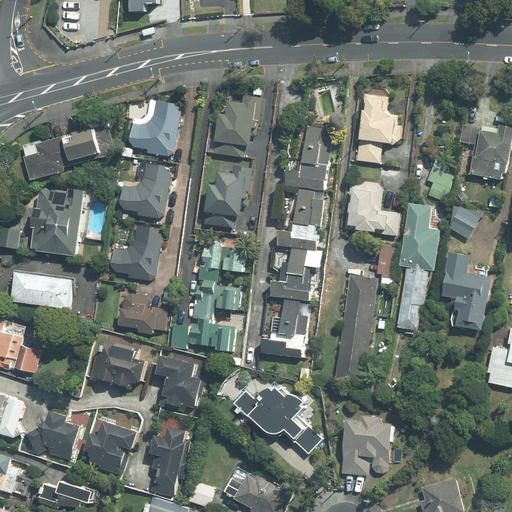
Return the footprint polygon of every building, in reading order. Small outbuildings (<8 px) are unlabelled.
[(164,0),(137,0),(138,9),(153,9),(153,2),(164,1),(164,0)] [(401,142),(404,139),(406,125),(404,125),(405,115),(398,114),(393,106),(394,96),(371,93),(361,159),(385,163),(389,141),(401,142)] [(247,100),(237,100),(236,113),(226,113),(224,142),(258,145),(262,97),(248,96),(247,100)] [(135,151),(173,155),(178,150),(183,101),(160,99),(158,117),(149,125),(137,124),(135,151)] [(505,132),(467,127),(465,141),(480,143),(476,172),(511,176),(511,122),(506,122),(505,132)] [(70,167),(121,156),(113,123),(27,144),(35,178),(71,170),(70,167)] [(333,189),(337,133),(327,133),(327,127),(311,126),(308,160),(294,159),(292,186),(333,189)] [(459,157),(442,154),(431,180),(436,182),(433,199),(452,202),(459,157)] [(143,212),(166,216),(168,213),(176,166),(150,162),(146,183),(139,191),(133,190),(130,209),(144,211),(143,212)] [(255,167),(237,165),(237,172),(227,171),(225,185),(216,184),(213,211),(251,215),(255,167)] [(386,228),(391,228),(390,233),(403,234),(405,215),(399,214),(400,211),(385,209),(388,186),(355,182),(349,227),(385,232),(386,228)] [(84,254),(93,189),(44,185),(36,249),(84,254)] [(323,250),(327,193),(304,191),(304,201),(288,200),(285,248),(323,250)] [(401,326),(425,329),(434,269),(440,269),(447,228),(436,226),(440,204),(415,202),(406,264),(411,265),(401,326)] [(160,281),(166,227),(139,225),(137,250),(119,248),(117,272),(133,274),(133,278),(160,281)] [(25,229),(2,228),(0,246),(23,248),(25,229)] [(201,264),(194,346),(238,350),(240,323),(217,322),(218,308),(243,310),(245,286),(222,285),(224,269),(250,271),(252,247),(228,245),(229,241),(215,240),(215,246),(209,246),(207,265),(201,264)] [(460,326),(487,330),(491,305),(494,305),(499,274),(473,270),(476,250),(455,247),(447,295),(460,297),(458,309),(462,309),(460,326)] [(312,250),(296,248),(295,262),(284,261),(282,280),(275,279),(274,296),(288,297),(317,299),(318,282),(310,282),(312,250)] [(81,277),(21,271),(18,301),(78,306),(81,277)] [(383,276),(355,272),(341,378),(370,382),(383,276)] [(171,315),(162,304),(157,304),(158,295),(127,295),(127,324),(147,325),(147,332),(170,332),(171,315)] [(313,302),(287,300),(286,315),(276,314),(275,332),(268,332),(267,354),(309,357),(313,302)] [(0,353),(17,358),(14,367),(41,375),(49,347),(25,340),(27,334),(15,331),(19,319),(0,313),(0,353)] [(148,348),(106,337),(95,377),(147,390),(155,359),(145,356),(148,348)] [(511,345),(500,343),(491,381),(511,385),(511,345)] [(203,361),(168,353),(163,373),(176,376),(170,402),(203,409),(210,378),(200,375),(203,361)] [(315,401),(302,389),(298,393),(284,381),(265,401),(248,387),(236,401),(277,437),(284,429),(313,456),(330,438),(304,414),(315,401)] [(0,437),(4,439),(6,432),(22,437),(32,400),(16,395),(0,391),(0,437)] [(58,448),(52,436),(54,434),(82,442),(87,424),(75,421),(77,414),(58,408),(55,420),(50,418),(47,428),(30,437),(41,457),(58,448)] [(389,420),(390,415),(368,413),(368,418),(353,417),(351,446),(348,446),(346,474),(373,476),(374,467),(380,468),(379,472),(389,473),(390,469),(394,470),(395,454),(398,454),(400,421),(389,420)] [(107,434),(97,431),(88,461),(117,469),(120,459),(130,463),(134,449),(140,451),(146,430),(111,420),(107,434)] [(160,482),(187,486),(188,477),(190,477),(195,439),(193,439),(195,429),(176,427),(174,435),(161,433),(156,468),(162,469),(160,482)] [(27,469),(16,466),(18,457),(0,451),(0,491),(5,493),(6,489),(32,497),(38,478),(25,474),(27,469)] [(284,487),(244,463),(229,490),(266,511),(288,511),(302,489),(288,481),(284,487)] [(102,501),(106,489),(73,479),(75,473),(56,468),(47,495),(67,501),(70,492),(102,501)] [(425,501),(428,511),(466,511),(470,511),(461,477),(427,486),(430,499),(425,501)] [(220,486),(202,481),(196,500),(214,506),(220,486)] [(191,511),(193,507),(158,495),(155,505),(150,503),(146,511),(191,511)]
